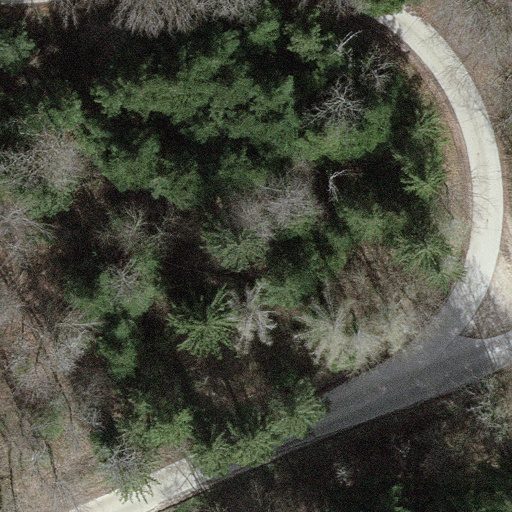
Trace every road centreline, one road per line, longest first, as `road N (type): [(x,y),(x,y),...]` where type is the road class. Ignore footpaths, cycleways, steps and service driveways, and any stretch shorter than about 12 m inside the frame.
road 1 (unclassified): [(477,354),(105,511)]
road 2 (unclassified): [(368,0),(425,43),(478,126),(487,226),(477,354)]
